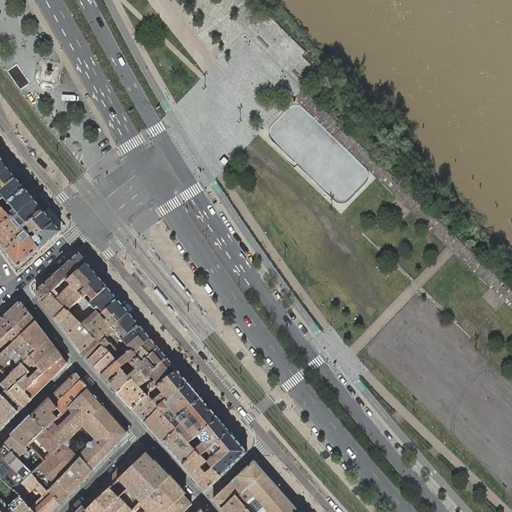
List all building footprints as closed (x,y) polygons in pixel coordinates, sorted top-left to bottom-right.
[(6,165),(0,157),(0,192),(16,178),(5,165),(6,165)] [(25,189),(16,178),(0,192),(0,204),(3,208),(25,189)] [(35,200),(25,189),(3,208),(12,217),(13,219),(35,200)] [(12,217),(0,227),(0,243),(5,251),(25,232),(23,229),(44,211),(35,200),(13,219),(12,217)] [(3,208),(0,204),(0,227),(12,217),(3,208)] [(61,232),(44,211),(23,229),(25,232),(41,250),(61,232)] [(25,232),(5,251),(17,268),(19,268),(39,250),(40,251),(41,250),(25,232)] [(69,281),(87,263),(79,254),(36,292),(36,293),(43,302),(52,294),(66,308),(69,310),(77,303),(60,285),(66,279),(69,281)] [(98,277),(87,263),(69,281),(66,279),(60,285),(77,303),(83,297),(80,293),(98,277)] [(108,288),(98,277),(80,293),(83,297),(89,304),(108,288)] [(83,297),(77,303),(69,310),(81,323),(83,325),(96,313),(99,317),(118,300),(108,288),(89,304),(83,297)] [(52,294),(43,302),(55,318),(66,308),(52,294)] [(129,313),(118,300),(99,317),(110,329),(129,313)] [(0,320),(0,340),(30,314),(21,303),(19,303),(0,320)] [(81,323),(69,310),(66,308),(55,318),(69,335),(81,323)] [(110,329),(99,317),(96,313),(83,325),(96,340),(82,352),(88,360),(103,346),(110,353),(117,362),(131,351),(122,341),(140,325),(129,313),(110,329)] [(30,314),(0,340),(0,354),(35,321),(30,314)] [(0,354),(0,368),(8,377),(49,339),(35,321),(0,354)] [(83,325),(81,323),(69,335),(82,352),(96,340),(83,325)] [(150,338),(140,325),(122,341),(131,351),(135,354),(150,338)] [(132,379),(147,395),(149,393),(150,372),(168,358),(150,338),(135,354),(139,359),(110,384),(117,393),(132,379)] [(8,377),(1,384),(10,393),(18,384),(17,383),(19,382),(56,347),(49,339),(8,377)] [(103,346),(88,360),(95,367),(110,353),(103,346)] [(163,346),(160,348),(178,368),(180,366),(163,346)] [(18,384),(25,391),(62,356),(56,347),(19,382),(17,383),(18,384)] [(135,354),(131,351),(117,362),(102,375),(110,384),(139,359),(135,354)] [(102,375),(117,362),(110,353),(95,367),(102,375)] [(62,356),(25,391),(32,398),(68,363),(62,356)] [(150,372),(149,393),(178,370),(168,358),(150,372)] [(0,385),(1,384),(8,377),(0,368),(0,385)] [(147,395),(132,409),(145,423),(159,409),(158,408),(188,383),(178,370),(149,393),(147,395)] [(56,405),(82,380),(76,373),(50,399),(56,405)] [(117,393),(132,409),(147,395),(132,379),(117,393)] [(58,408),(62,414),(89,388),(82,380),(56,405),(58,408)] [(202,399),(188,383),(158,408),(159,409),(172,424),(202,399)] [(0,385),(0,392),(18,412),(23,406),(10,393),(1,384),(0,385)] [(10,393),(23,406),(32,398),(25,391),(18,384),(10,393)] [(45,461),(32,474),(48,492),(49,490),(58,481),(70,469),(81,457),(75,450),(71,453),(63,444),(103,405),(89,388),(62,414),(58,418),(45,431),(37,438),(33,442),(30,445),(45,461)] [(0,416),(7,423),(18,412),(0,392),(0,416)] [(31,416),(45,431),(58,418),(53,413),(58,408),(56,405),(50,399),(32,416),(31,415),(31,416)] [(219,419),(202,399),(172,424),(178,430),(189,443),(219,419)] [(111,414),(103,405),(63,444),(71,453),(75,450),(111,414)] [(159,409),(145,423),(163,443),(178,430),(172,424),(159,409)] [(111,414),(75,450),(81,457),(93,471),(128,434),(128,433),(119,423),(111,414)] [(26,449),(30,445),(33,442),(27,436),(32,432),(37,438),(45,431),(31,416),(12,435),(26,449)] [(230,432),(219,419),(189,443),(197,451),(201,456),(230,432)] [(178,430),(163,443),(182,465),(197,451),(189,443),(178,430)] [(247,452),(230,432),(201,456),(220,478),(247,452)] [(17,457),(26,449),(12,435),(11,435),(12,437),(4,444),(17,457)] [(96,492),(101,497),(146,453),(141,447),(140,447),(96,492)] [(201,456),(197,451),(182,465),(206,491),(220,478),(201,456)] [(87,510),(83,506),(76,511),(131,511),(133,510),(140,504),(170,475),(169,475),(155,461),(154,462),(146,453),(101,497),(87,510)] [(93,471),(81,457),(70,469),(82,482),(93,471)] [(213,500),(221,509),(236,496),(238,498),(265,473),(254,461),(213,500)] [(82,482),(70,469),(58,481),(70,494),(82,482)] [(299,511),(265,473),(238,498),(248,510),(250,511),(299,511)] [(48,492),(32,474),(16,490),(21,496),(35,511),(53,511),(61,504),(49,490),(48,492)] [(174,480),(170,475),(140,504),(148,511),(149,510),(150,511),(166,511),(186,493),(174,480)] [(58,481),(49,490),(61,504),(70,494),(58,481)] [(96,492),(83,506),(87,510),(101,497),(96,492)] [(186,493),(166,511),(150,511),(149,510),(148,511),(147,511),(183,511),(192,504),(184,495),(186,493)] [(0,508),(2,511),(4,511),(10,507),(0,496),(0,508)] [(35,511),(21,496),(11,505),(15,510),(12,511),(35,511)] [(236,496),(221,509),(223,511),(245,511),(248,510),(238,498),(236,496)]
